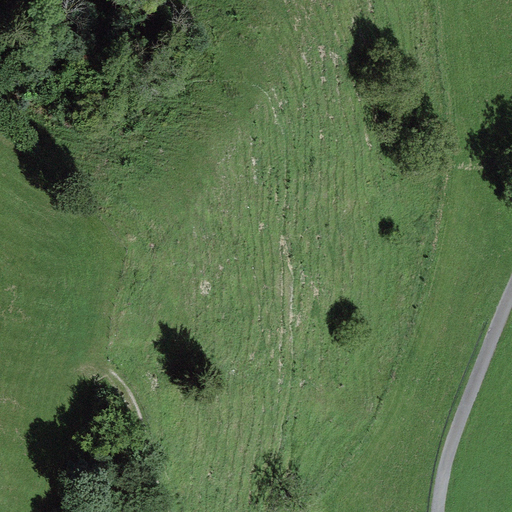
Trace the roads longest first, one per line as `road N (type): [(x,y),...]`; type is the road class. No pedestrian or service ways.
road 1 (unclassified): [(439,511),(457,427),(511,297)]
road 2 (track): [(161,511),(140,424),(104,356)]
